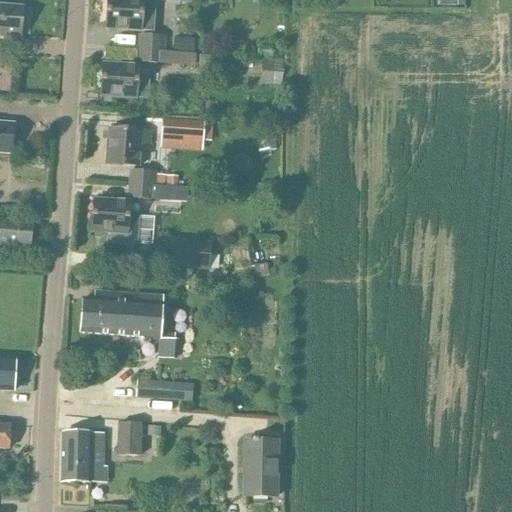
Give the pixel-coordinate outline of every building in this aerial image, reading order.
[(145,1),(137,0),(107,0),(105,30),(142,32),(145,1)] [(0,34),(20,36),(22,10),(0,8),(0,34)] [(137,50),(163,52),(164,38),(138,36),(137,50)] [(182,39),(181,53),(193,54),(194,40),(182,39)] [(258,47),(257,57),(273,58),(273,48),(258,47)] [(163,52),(137,50),(136,62),(162,64),(163,52)] [(253,60),(251,85),(282,87),(283,63),(253,60)] [(138,68),(123,67),(103,66),(101,98),(148,101),(149,78),(137,77),(138,68)] [(204,123),(162,120),(160,140),(203,143),(204,123)] [(0,154),(11,155),(13,126),(0,124),(0,154)] [(106,166),(126,167),(139,168),(140,142),(149,143),(150,133),(108,131),(106,166)] [(166,177),(156,176),(157,175),(130,173),(130,184),(165,186),(166,177)] [(177,178),(167,177),(166,187),(177,188),(177,178)] [(165,186),(130,184),(129,198),(155,200),(155,199),(164,199),(165,186)] [(94,201),(91,233),(109,234),(108,244),(135,246),(137,216),(127,216),(128,204),(94,201)] [(0,243),(9,244),(29,246),(31,226),(0,223),(0,243)] [(248,237),(231,242),(239,273),(257,268),(248,237)] [(168,240),(165,267),(209,271),(212,244),(168,240)] [(80,334),(100,336),(161,340),(164,298),(100,293),(100,302),(83,300),(80,334)] [(160,340),(159,359),(174,360),(175,341),(160,340)] [(0,391),(13,392),(15,361),(0,360),(0,391)] [(136,399),(156,400),(183,402),(184,386),(137,382),(136,399)] [(116,425),(117,457),(141,457),(141,425),(116,425)] [(0,450),(8,451),(9,427),(0,426),(0,450)] [(161,426),(148,426),(147,443),(161,444),(161,426)] [(102,469),(102,453),(102,435),(62,435),(61,484),(106,485),(107,469),(102,469)] [(275,499),(277,443),(257,442),(257,441),(252,441),(252,443),(245,442),(243,498),(275,499)]
